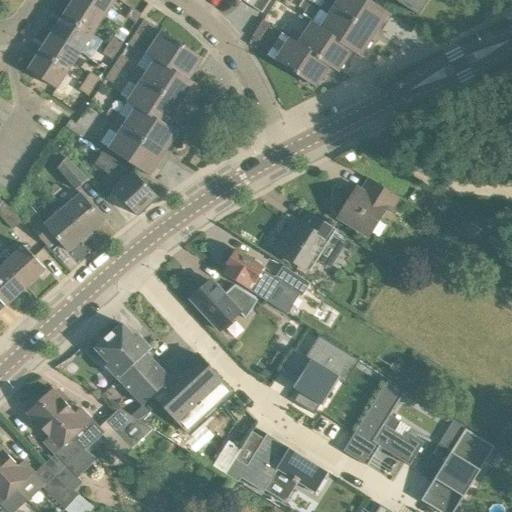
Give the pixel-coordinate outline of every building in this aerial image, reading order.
[(78,0),(74,0),(64,16),(93,35),(105,17),(78,0)] [(78,0),(105,17),(115,0),(78,0)] [(316,88),(330,68),(338,73),(352,52),(360,58),(389,14),(368,0),(338,0),(338,1),(336,0),(326,0),(320,10),(329,16),(320,28),(312,23),(302,37),(294,32),(275,61),(316,88)] [(393,0),(419,16),(429,0),(393,0)] [(142,15),(133,9),(127,18),(136,24),(142,15)] [(52,34),(81,53),(93,35),(64,16),(52,34)] [(128,45),(135,49),(151,25),(144,20),(128,45)] [(258,29),(265,33),(270,25),(263,21),(258,29)] [(114,37),(109,46),(118,52),(124,43),(129,34),(120,28),(114,37)] [(259,42),(265,33),(258,29),(252,37),(259,42)] [(128,102),(136,108),(127,121),(119,115),(115,122),(109,130),(118,135),(108,150),(150,177),(179,133),(170,128),(198,85),(190,80),(203,59),(162,32),(146,56),(155,61),(146,74),(138,68),(129,82),(137,88),(128,102)] [(52,34),(40,52),(69,71),(81,53),(52,34)] [(112,61),(118,52),(109,46),(103,54),(112,61)] [(69,71),(40,52),(28,71),(57,90),(69,71)] [(112,84),(128,60),(121,55),(105,80),(112,84)] [(91,73),(85,82),(94,88),(100,79),(91,73)] [(88,97),(94,88),(85,82),(79,91),(88,97)] [(133,172),(103,153),(95,165),(122,183),(113,191),(138,217),(158,198),(133,172)] [(88,181),(66,158),(58,169),(77,191),(88,181)] [(372,181),(365,193),(357,188),(338,219),(369,238),(387,208),(392,211),(400,198),(372,181)] [(63,211),(85,237),(104,221),(82,195),(63,211)] [(24,220),(2,202),(0,205),(0,215),(16,230),(24,220)] [(67,252),(85,237),(63,211),(45,226),(40,220),(31,228),(47,247),(56,239),(67,252)] [(309,213),(302,225),(295,221),(276,251),(310,272),(336,230),(309,213)] [(24,246),(4,265),(26,288),(46,270),(24,246)] [(277,277),(272,278),(263,272),(264,269),(262,267),(263,264),(256,260),(254,262),(235,250),(226,266),(227,266),(222,273),(268,303),(281,283),(302,296),(310,284),(283,267),(277,277)] [(4,265),(0,260),(0,301),(6,307),(26,288),(4,265)] [(225,295),(213,283),(212,281),(191,300),(220,332),(240,313),(246,320),(247,319),(258,301),(235,286),(225,295)] [(118,380),(147,354),(151,350),(138,336),(135,339),(122,325),(96,349),(109,363),(106,366),(118,380)] [(345,385),(359,363),(360,362),(348,354),(319,336),(306,358),(294,350),(279,373),(302,388),(294,402),(314,415),(323,402),(324,403),(338,380),(345,385)] [(143,406),(154,396),(171,380),(147,354),(118,380),(143,406)] [(171,380),(154,396),(189,434),(232,394),(197,355),(171,380)] [(405,391),(388,381),(343,452),(367,467),(379,447),(410,466),(424,443),(409,434),(406,437),(384,424),(405,391)] [(52,390),(39,401),(91,458),(95,460),(86,450),(102,435),(98,429),(80,409),(75,414),(52,390)] [(54,477),(72,491),(74,492),(83,483),(78,478),(96,461),(95,460),(91,458),(39,401),(26,413),(49,438),(44,442),(65,465),(53,477),(54,477)] [(119,409),(106,422),(131,447),(150,429),(119,409)] [(438,511),(454,511),(494,448),(465,430),(421,501),(438,511)] [(225,475),(238,483),(241,479),(263,493),(277,470),(293,480),(292,482),(297,485),(298,484),(315,494),(329,473),(267,435),(247,467),(235,459),(225,475)] [(0,447),(0,473),(16,490),(34,474),(23,462),(18,467),(0,447)] [(1,511),(15,511),(27,501),(24,499),(16,490),(0,473),(0,504),(1,504),(5,509),(1,511)] [(43,486),(65,510),(78,496),(74,492),(72,491),(54,477),(53,477),(43,486)]
